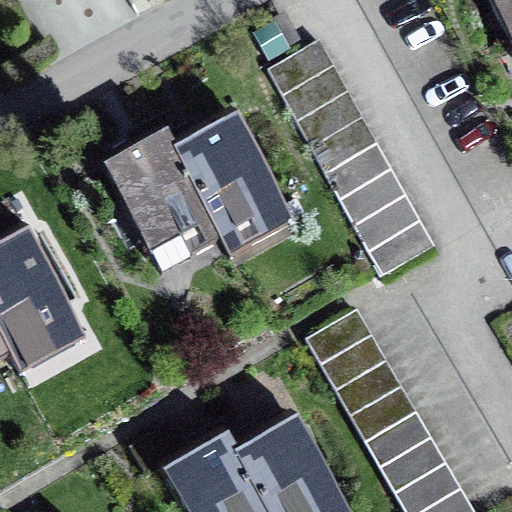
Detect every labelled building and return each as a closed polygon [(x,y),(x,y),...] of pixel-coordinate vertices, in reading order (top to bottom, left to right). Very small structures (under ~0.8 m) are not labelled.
[(511,0),(483,0),(511,49),(511,0)] [(318,46),(268,74),(283,99),(332,71),(318,46)] [(347,96),(332,71),(283,99),(297,124),(347,96)] [(362,122),(347,96),(297,124),(312,150),(362,122)] [(229,121),(172,154),(223,240),(236,262),(292,229),(229,121)] [(376,147),(362,122),(312,150),(327,176),(376,147)] [(159,277),(223,240),(172,154),(161,134),(97,171),(159,277)] [(391,173),(376,147),(327,176),(341,201),(391,173)] [(406,199),(391,173),(341,201),(357,228),(406,199)] [(420,223),(406,199),(357,228),(371,252),(420,223)] [(436,251),(420,223),(371,252),(386,279),(436,251)] [(18,232),(0,241),(0,331),(11,351),(24,373),(81,340),(18,232)] [(355,314),(305,342),(320,367),(369,339),(355,314)] [(0,357),(11,351),(0,331),(0,357)] [(384,364),(369,339),(320,367),(335,393),(384,364)] [(399,390),(384,364),(335,393),(349,418),(399,390)] [(414,415),(399,390),(349,418),(364,444),(414,415)] [(428,441),(414,415),(364,444),(379,469),(428,441)] [(336,511),(287,426),(230,459),(260,511),(336,511)] [(175,511),(260,511),(230,459),(219,440),(155,477),(175,511)] [(444,467),(428,441),(379,469),(394,496),(444,467)] [(421,511),(458,491),(444,467),(394,496),(403,511),(421,511)] [(469,511),(458,491),(421,511),(469,511)]
